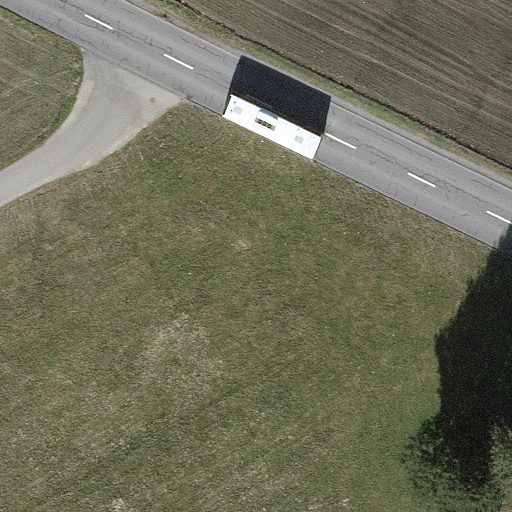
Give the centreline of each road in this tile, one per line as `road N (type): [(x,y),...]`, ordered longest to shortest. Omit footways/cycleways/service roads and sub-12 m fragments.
road 1 (secondary): [(58,0),(511,221)]
road 2 (track): [(0,186),(74,144),(131,81),(150,46)]
